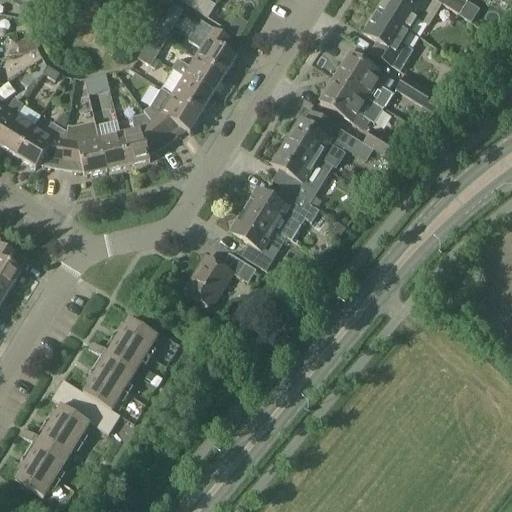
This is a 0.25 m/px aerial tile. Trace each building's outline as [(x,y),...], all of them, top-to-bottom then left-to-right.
[(33,8),(38,0),(17,0),(17,1),(26,7),(33,9),(33,8)] [(193,0),(189,8),(196,12),(203,0),(193,0)] [(440,7),(432,2),(428,0),(409,0),(408,3),(403,0),(385,0),(377,14),(408,34),(415,22),(427,29),(440,7)] [(433,0),(432,2),(440,7),(459,19),(468,5),(460,0),(433,0)] [(172,7),(166,18),(177,24),(183,13),(172,7)] [(400,47),(408,34),(377,14),(363,36),(381,47),(373,59),(399,75),(411,54),(400,47)] [(194,60),(224,79),(236,60),(234,59),(241,49),(212,31),(200,23),(188,44),(200,51),(194,60)] [(29,55),(39,52),(36,40),(26,42),(29,55)] [(143,54),(155,61),(159,54),(147,47),(143,54)] [(151,68),(155,61),(143,54),(139,61),(151,68)] [(335,82),(384,112),(391,99),(385,95),(392,84),(349,58),(335,82)] [(213,97),(224,79),(194,60),(189,68),(179,62),(173,72),(183,79),(213,97)] [(54,85),(59,77),(47,69),(41,77),(54,85)] [(87,90),(101,87),(100,79),(86,82),(87,90)] [(201,116),(213,97),(183,79),(171,98),(201,116)] [(425,109),(433,96),(405,79),(397,92),(425,109)] [(375,126),(384,112),(335,82),(321,106),(363,132),(369,123),(375,126)] [(201,116),(171,98),(162,92),(151,111),(144,116),(146,118),(150,123),(163,142),(179,131),(188,137),(201,116)] [(0,143),(15,119),(22,108),(13,102),(6,113),(0,109),(0,143)] [(299,124),(285,146),(316,165),(331,174),(333,171),(335,172),(345,157),(341,155),(351,140),(337,131),(327,125),(312,116),(304,128),(299,124)] [(146,154),(163,142),(150,123),(146,118),(132,121),(135,132),(119,135),(127,169),(149,164),(146,154)] [(0,150),(15,160),(34,130),(15,119),(0,143),(0,150)] [(61,165),(65,144),(66,134),(51,125),(44,137),(34,130),(15,160),(34,172),(41,161),(61,165)] [(106,174),(98,140),(94,125),(74,130),(68,129),(66,144),(65,144),(61,165),(80,168),(83,180),(106,174)] [(392,165),(401,150),(372,133),(363,147),(392,165)] [(106,174),(127,169),(119,135),(98,140),(106,174)] [(285,146),(272,168),(293,182),(286,194),(309,209),(315,200),(323,187),(331,174),(316,165),(285,146)] [(309,209),(286,194),(282,192),(274,204),(256,193),(243,215),(274,234),(292,245),(305,223),(311,227),(319,215),(316,213),(309,209)] [(315,200),(309,209),(316,213),(321,204),(315,200)] [(266,246),(274,234),(243,215),(230,236),(249,248),(242,259),(267,274),(279,254),(266,246)] [(337,226),(333,232),(340,238),(345,232),(344,231),(337,226)] [(0,286),(9,292),(27,263),(0,246),(0,286)] [(256,274),(230,258),(221,271),(204,260),(183,294),(210,311),(231,277),(247,287),(256,274)] [(0,307),(9,292),(0,286),(0,307)] [(117,341),(146,359),(157,340),(129,322),(117,341)] [(135,377),(146,359),(117,341),(108,355),(106,359),(135,377)] [(106,359),(108,355),(93,346),(89,352),(105,361),(106,359)] [(124,394),(135,377),(106,359),(105,361),(95,377),(124,394)] [(112,414),(124,394),(95,377),(83,396),(112,414)] [(112,414),(83,396),(64,384),(52,403),(61,408),(89,427),(109,439),(121,419),(112,414)] [(78,444),(89,427),(61,408),(49,427),(78,444)] [(67,463),(78,444),(49,427),(40,442),(38,445),(67,463)] [(38,445),(40,442),(25,432),(21,438),(36,448),(38,445)] [(55,481),(67,463),(38,445),(36,448),(26,464),(55,481)] [(43,501),(55,481),(26,464),(14,483),(43,501)]
